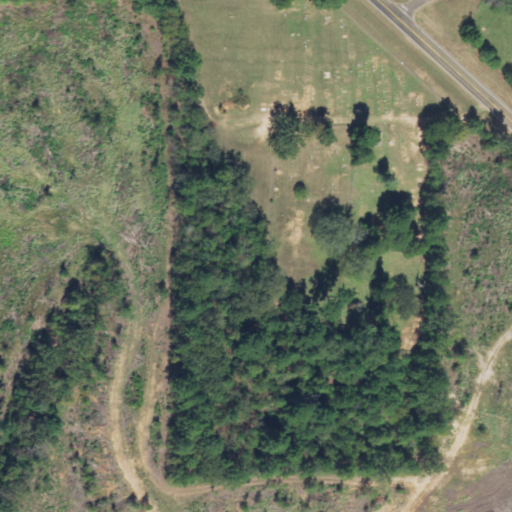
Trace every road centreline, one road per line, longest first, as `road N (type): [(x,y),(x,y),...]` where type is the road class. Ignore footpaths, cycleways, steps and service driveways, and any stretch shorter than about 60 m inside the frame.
road 1 (residential): [(164,0),(182,63),(235,166),(229,279),(247,317),(322,379),(351,463)]
road 2 (tertiary): [(380,0),(511,120)]
